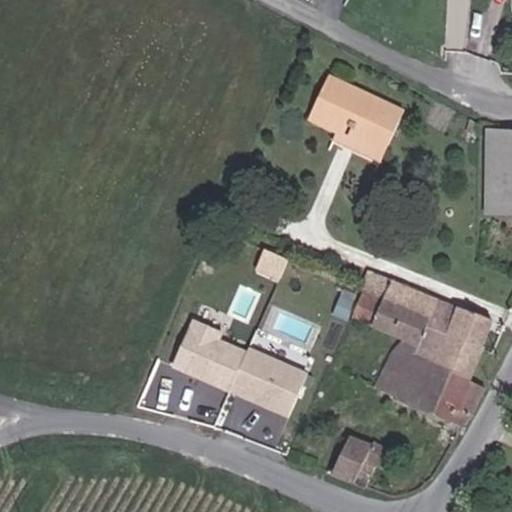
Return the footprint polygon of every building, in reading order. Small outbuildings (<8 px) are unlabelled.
[(356,135),(389,149),(407,112),(332,77),(315,114),(342,127),(345,120),(360,125),(356,135)] [(384,161),(389,149),(356,135),(360,125),(345,120),(342,127),(336,140),(384,161)] [(502,210),(511,210),(511,130),(503,129),(502,210)] [(263,250),(253,272),(278,283),(289,261),(263,250)] [(394,273),(386,292),(445,315),(438,332),(481,349),(496,313),(394,273)] [(386,292),(367,284),(355,316),(401,335),(381,385),(471,422),(485,387),(469,381),(425,363),(438,332),(445,315),(386,292)] [(190,315),(169,366),(227,391),(243,351),(218,341),(223,329),(190,315)] [(481,349),(438,332),(425,363),(469,381),(481,349)] [(308,373),(248,348),(230,393),(290,417),(308,373)] [(363,435),(346,475),(380,489),(391,462),(379,457),(384,444),(363,435)] [(379,457),(391,462),(394,463),(402,444),(387,438),(384,444),(379,457)]
